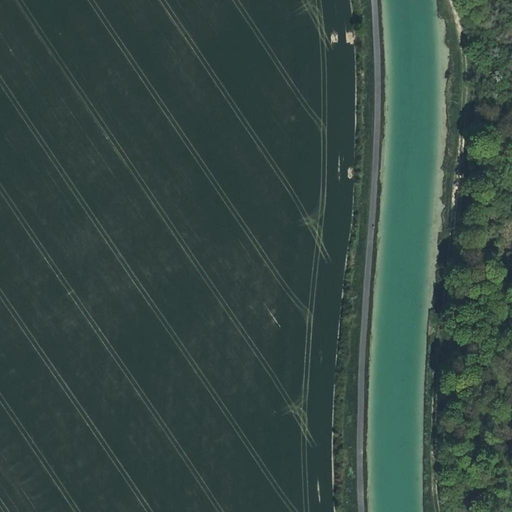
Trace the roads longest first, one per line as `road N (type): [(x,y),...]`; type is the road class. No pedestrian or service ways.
road 1 (track): [(439,511),(439,363),(468,68),(457,0)]
road 2 (track): [(327,511),(329,356),(347,168),(337,0)]
